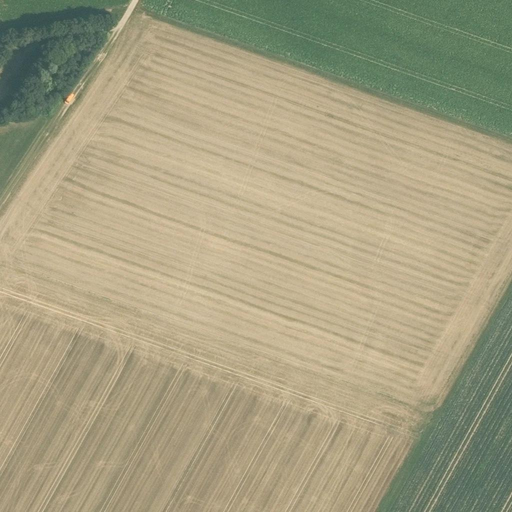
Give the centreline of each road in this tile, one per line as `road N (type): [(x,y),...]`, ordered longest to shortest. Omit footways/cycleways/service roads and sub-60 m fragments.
road 1 (track): [(133,5),(511,139)]
road 2 (track): [(385,511),(511,282)]
road 3 (track): [(0,208),(117,29)]
road 4 (track): [(0,30),(127,13)]
